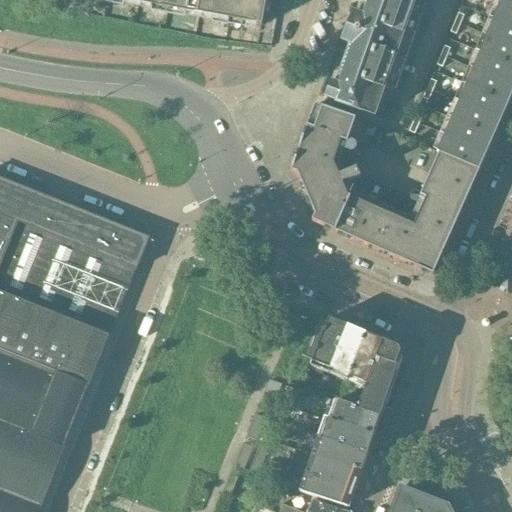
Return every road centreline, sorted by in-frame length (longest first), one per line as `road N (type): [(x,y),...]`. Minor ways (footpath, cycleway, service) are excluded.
road 1 (unclassified): [(56,511),(176,210)]
road 2 (residential): [(235,181),(237,215),(271,260),(434,335)]
road 3 (residential): [(444,313),(294,246),(235,181)]
road 4 (residential): [(0,70),(159,91),(202,113)]
road 5 (unclassified): [(176,210),(0,148)]
road 6 (residential): [(313,0),(284,68),(202,113)]
road 7 (residential): [(444,313),(511,169)]
road 8 (residential): [(440,424),(398,443),(369,511)]
